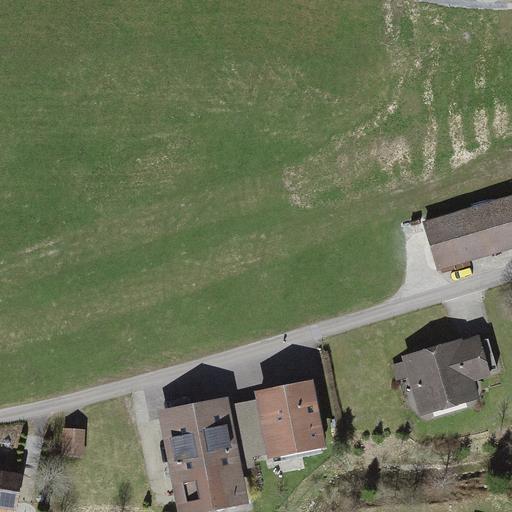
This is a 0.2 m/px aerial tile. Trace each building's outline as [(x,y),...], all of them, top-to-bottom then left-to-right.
[(511,249),(511,193),(423,220),(437,271),(511,249)] [(485,374),(474,339),(462,342),(461,340),(406,357),(408,362),(397,366),(401,379),(411,376),(422,410),(475,393),(471,379),(485,374)] [(313,387),(261,398),(274,457),(326,446),(313,387)] [(223,407),(169,418),(185,497),(239,486),(223,407)] [(92,435),(68,435),(68,463),(92,463),(92,435)] [(0,511),(34,511),(38,480),(0,477),(1,468),(0,468),(0,511)]
